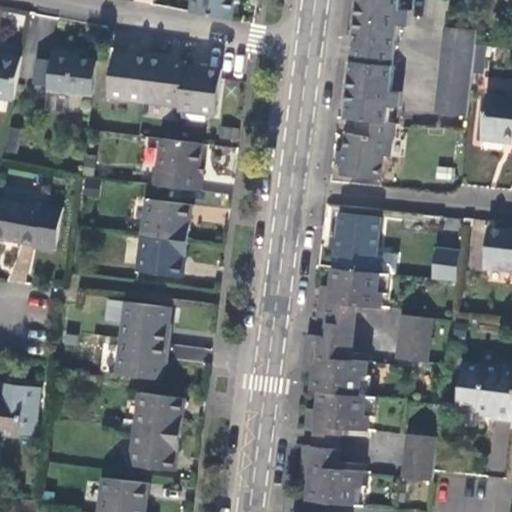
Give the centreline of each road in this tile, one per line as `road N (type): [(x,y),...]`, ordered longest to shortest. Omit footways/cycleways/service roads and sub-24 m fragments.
road 1 (tertiary): [(249,507),(289,189)]
road 2 (residential): [(50,0),(309,49)]
road 3 (residential): [(289,189),(511,206)]
road 4 (tertiary): [(289,189),(309,49)]
